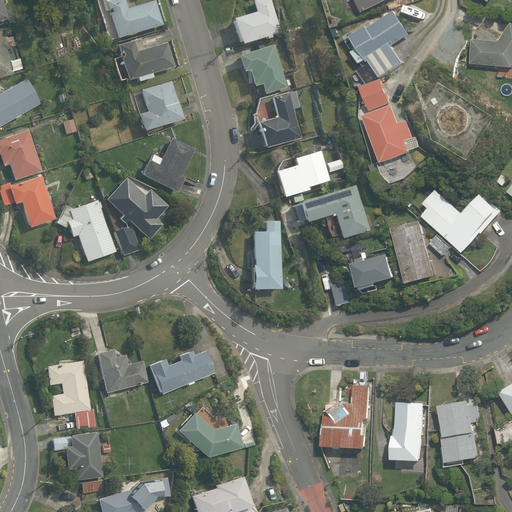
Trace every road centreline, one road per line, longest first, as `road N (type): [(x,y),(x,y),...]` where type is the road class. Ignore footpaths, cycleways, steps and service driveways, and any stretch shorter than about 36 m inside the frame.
road 1 (residential): [(187,0),(224,132),(225,166),(210,219),(177,264)]
road 2 (residential): [(271,341),(453,353),(511,334)]
road 3 (residential): [(177,264),(117,294),(0,293)]
road 4 (residential): [(271,341),(275,397),(320,511)]
road 5 (tertiary): [(0,350),(25,452),(10,511)]
road 6 (residential): [(177,264),(222,312),(271,341)]
